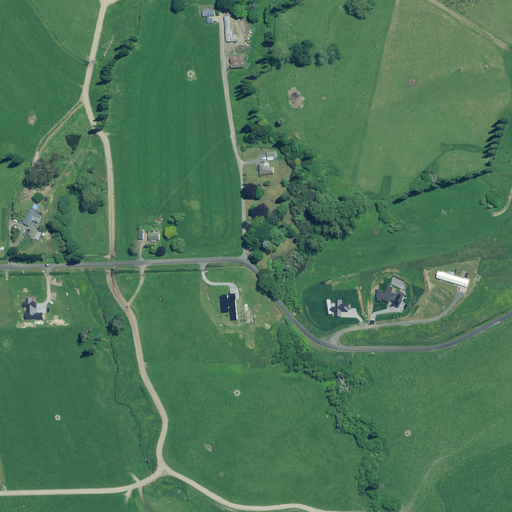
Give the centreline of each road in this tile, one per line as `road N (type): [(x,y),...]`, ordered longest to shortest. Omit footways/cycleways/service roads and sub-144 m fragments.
road 1 (unclassified): [(0,266),(233,258),(251,266),(314,340),(347,348),(440,346),(511,313)]
road 2 (track): [(318,511),(227,503),(164,457),(166,416),(148,383),(134,320),(111,280),(109,147),(85,95)]
road 3 (track): [(105,0),(89,87),(37,149),(12,207),(9,266)]
road 4 (track): [(240,160),(219,0)]
